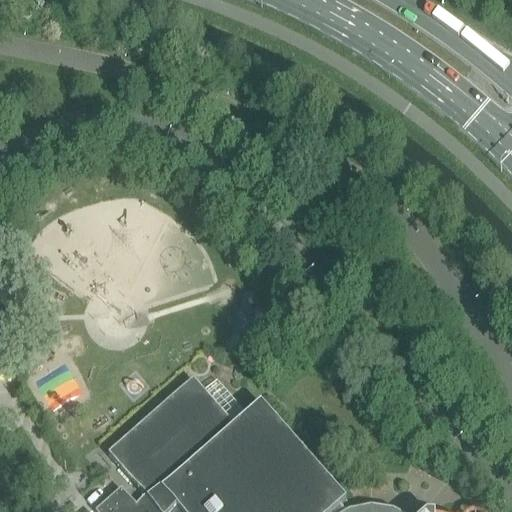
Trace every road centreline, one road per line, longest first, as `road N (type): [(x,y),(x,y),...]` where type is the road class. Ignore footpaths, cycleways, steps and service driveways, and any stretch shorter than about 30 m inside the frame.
road 1 (secondary): [(282,0),(342,27),(511,152)]
road 2 (secondary): [(511,85),(399,0)]
